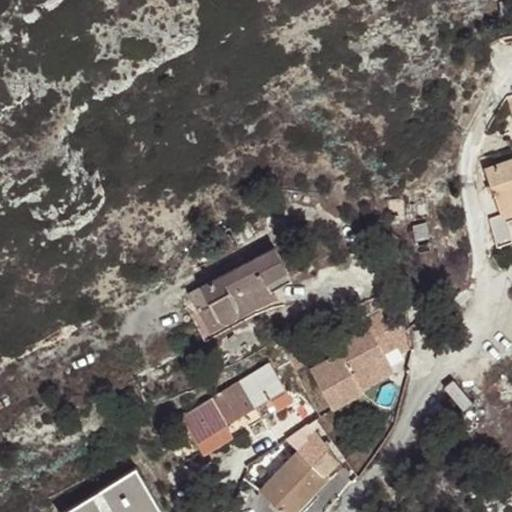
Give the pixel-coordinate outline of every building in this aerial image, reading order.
[(511,159),(486,169),(502,216),(511,212),(511,159)] [(190,292),(210,332),(277,296),(273,289),(291,279),(274,248),(190,292)] [(381,311),(364,320),(368,327),(336,345),(341,352),(311,369),(333,409),(363,393),(361,390),(356,381),(388,363),(384,355),(400,345),(381,311)] [(271,363),(181,418),(204,454),(293,400),(271,363)] [(393,372),(388,363),(356,381),(361,390),(393,372)] [(260,490),(281,511),(295,511),(328,478),(325,475),(339,461),(313,428),(307,435),(301,430),(287,445),(296,453),(260,490)] [(163,511),(136,468),(65,511),(163,511)]
